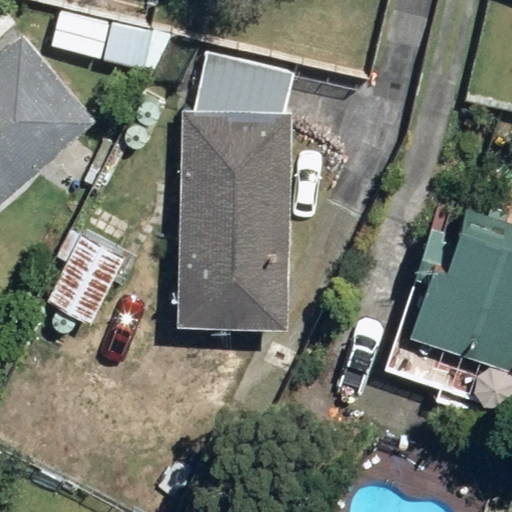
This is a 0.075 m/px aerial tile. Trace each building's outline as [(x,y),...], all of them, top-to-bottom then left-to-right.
[(164,27),(85,13),(78,53),(157,66),(164,27)] [(0,189),(89,115),(19,31),(0,47),(0,189)] [(285,107),(281,107),(290,69),(203,48),(189,104),(177,103),(170,317),(278,320),(285,107)] [(511,220),(454,201),(443,234),(434,231),(436,225),(423,221),(406,270),(418,274),(400,328),(498,360),(511,319),(511,220)] [(43,295),(84,318),(123,250),(82,226),(43,295)]
